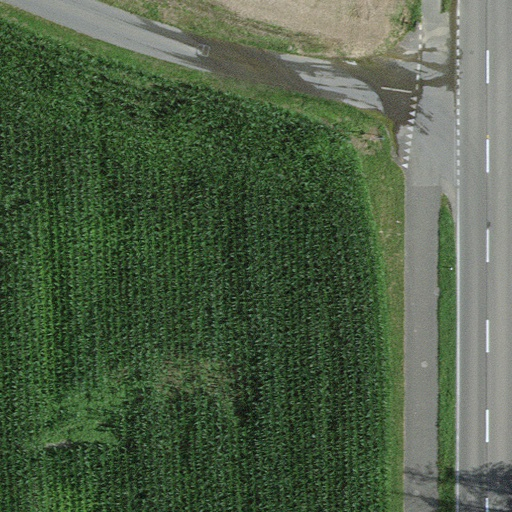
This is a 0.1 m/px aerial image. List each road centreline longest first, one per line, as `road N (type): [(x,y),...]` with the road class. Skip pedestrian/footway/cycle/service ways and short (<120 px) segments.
road 1 (unclassified): [(488,88),(364,86),(184,49),(63,0)]
road 2 (secondary): [(488,88),(486,511)]
